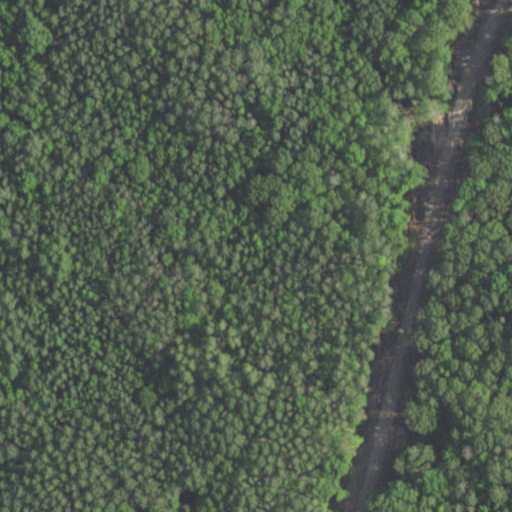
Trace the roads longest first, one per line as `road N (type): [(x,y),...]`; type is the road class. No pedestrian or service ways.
road 1 (residential): [(357,511),(473,54),(501,0)]
road 2 (track): [(473,54),(356,0)]
